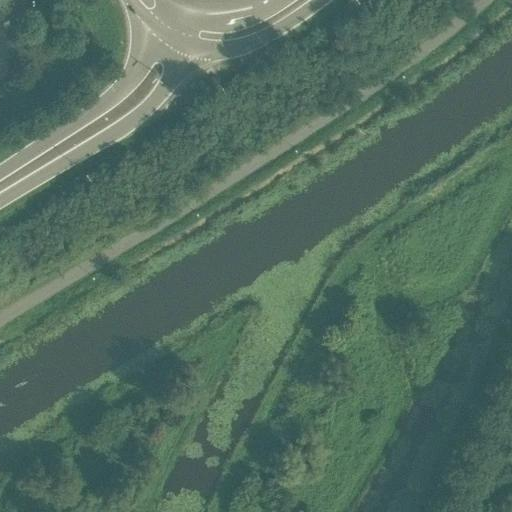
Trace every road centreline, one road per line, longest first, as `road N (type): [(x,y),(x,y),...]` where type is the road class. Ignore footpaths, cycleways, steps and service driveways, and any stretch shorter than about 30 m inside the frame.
road 1 (tertiary): [(0,200),(138,116),(168,82),(184,45)]
road 2 (tertiary): [(158,29),(125,86),(0,172)]
road 3 (primary): [(184,45),(241,47),(321,0)]
